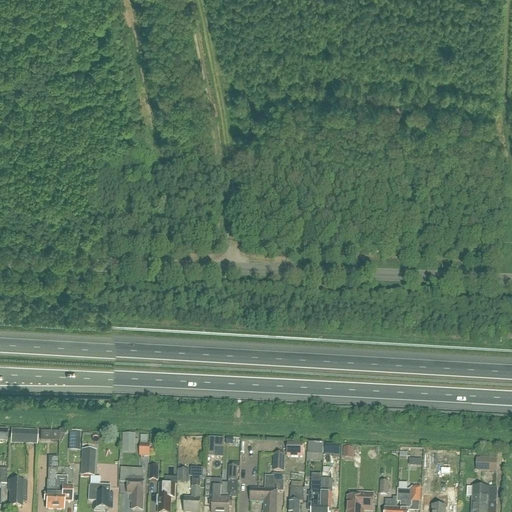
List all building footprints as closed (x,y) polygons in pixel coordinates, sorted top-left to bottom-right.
[(36,446),(37,432),(11,431),(10,445),(36,446)] [(51,433),(50,442),(59,443),(59,434),(51,433)] [(69,433),(68,448),(79,448),(79,434),(69,433)] [(123,436),(123,447),(135,448),(135,437),(123,436)] [(224,441),(210,440),(209,459),(215,459),(215,449),(224,450),(224,441)] [(303,459),(303,445),(287,444),(287,459),(303,459)] [(150,458),(150,446),(140,445),(139,458),(150,458)] [(308,445),(308,456),(323,456),(323,445),(308,445)] [(341,449),(326,448),(326,457),(340,458),(341,449)] [(345,449),(344,457),(352,458),(353,450),(345,449)] [(94,478),(95,452),(81,451),(80,477),(94,478)] [(496,461),(496,456),(480,455),(480,460),(476,460),(476,472),(496,474),(497,461),(496,461)] [(285,474),(285,457),(274,456),(273,473),(285,474)] [(56,490),(57,478),(56,478),(56,470),(48,470),(48,482),(47,482),(46,494),(44,494),(44,503),(46,503),(46,511),(55,511),(56,490)] [(159,484),(160,470),(151,470),(151,483),(159,484)] [(129,471),(128,496),(132,496),(131,504),(133,504),(132,511),(142,511),(143,479),(142,479),(142,472),(129,471)] [(188,485),(189,472),(179,472),(178,484),(188,485)] [(322,485),(322,481),(322,477),(312,476),(312,485),(322,485)] [(56,490),(55,511),(64,511),(64,503),(72,504),(72,487),(67,486),(67,478),(57,478),(56,490)] [(284,494),(284,479),(272,478),(272,492),(251,491),(250,504),(264,504),(263,511),(276,511),(277,494),(278,494),(284,494)] [(201,479),(193,479),(192,500),(185,500),(184,511),(199,511),(201,501),(200,500),(201,479)] [(222,489),(222,485),(222,481),(211,481),(211,494),(212,494),(211,501),(210,501),(210,508),(212,508),(212,511),(220,511),(222,489)] [(321,504),(320,504),(319,511),(331,511),(332,496),(333,481),(322,481),(322,485),(321,495),(321,504)] [(26,504),(27,484),(24,484),(24,483),(9,482),(8,493),(10,493),(9,508),(11,508),(11,509),(16,510),(17,508),(22,509),(22,504),(26,504)] [(388,497),(388,484),(380,483),(380,497),(388,497)] [(222,489),(220,511),(229,511),(229,509),(232,509),(232,502),(228,502),(229,496),(227,496),(228,485),(222,485),(222,489)] [(312,485),(311,495),(321,495),(322,485),(312,485)] [(90,487),(89,503),(95,504),(94,511),(105,511),(105,510),(109,510),(113,511),(113,505),(114,496),(111,496),(111,488),(90,487)] [(174,500),(175,487),(160,487),(159,498),(158,498),(158,507),(159,507),(159,511),(170,511),(171,500),(174,500)] [(401,504),(401,510),(397,510),(396,511),(408,511),(409,511),(412,508),(412,503),(421,504),(421,489),(413,489),(410,492),(398,491),(397,499),(397,504),(401,504)] [(467,489),(466,498),(472,498),(471,511),(486,511),(487,511),(488,511),(488,505),(497,505),(497,490),(480,489),(473,489),(467,489)] [(303,505),(303,491),(290,490),(289,511),(299,511),(300,505),(303,505)] [(319,511),(320,504),(321,504),(321,495),(311,495),(309,495),(308,511),(319,511)] [(372,511),(373,496),(358,495),(357,499),(348,499),(347,511),(372,511)] [(425,497),(424,511),(446,511),(447,498),(425,497)] [(397,504),(397,499),(393,499),(393,502),(385,502),(384,511),(396,511),(397,510),(397,504)]
